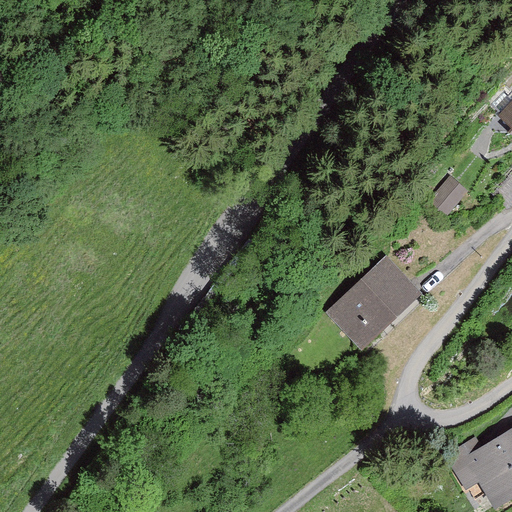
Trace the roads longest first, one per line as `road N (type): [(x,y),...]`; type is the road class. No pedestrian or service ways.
road 1 (unclassified): [(33,511),(395,0)]
road 2 (residential): [(511,385),(460,413),(429,415),(406,385),(511,238)]
